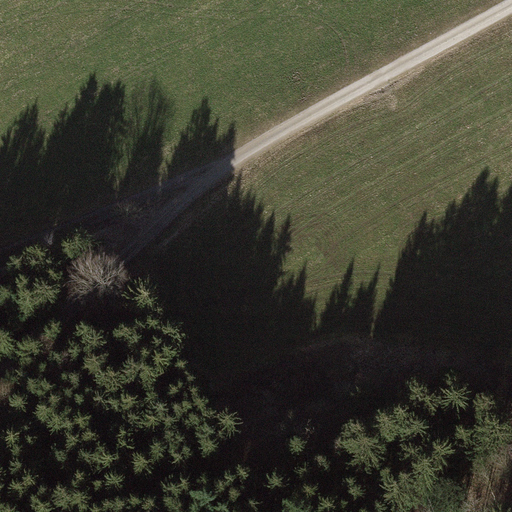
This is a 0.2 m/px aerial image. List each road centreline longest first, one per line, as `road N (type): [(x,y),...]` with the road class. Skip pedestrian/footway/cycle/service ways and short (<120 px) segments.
road 1 (track): [(511,6),(224,167),(0,380)]
road 2 (track): [(224,167),(0,262)]
